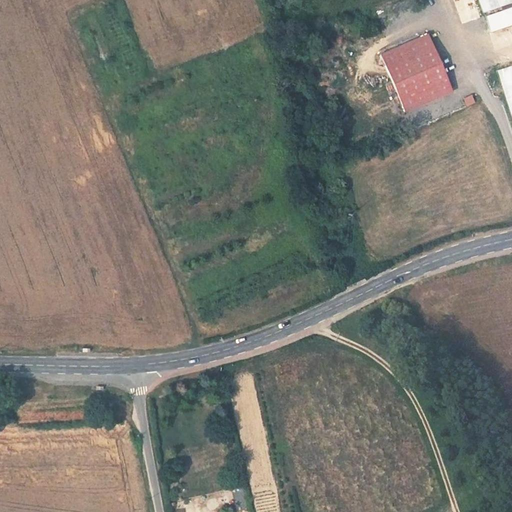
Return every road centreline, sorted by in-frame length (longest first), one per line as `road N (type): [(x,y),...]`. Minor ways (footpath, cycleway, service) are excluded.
road 1 (secondary): [(134,365),(236,347),(460,251),(511,239)]
road 2 (track): [(303,321),(373,356),(401,382),(456,511)]
road 3 (unclassified): [(134,365),(160,511)]
road 4 (secondary): [(0,364),(134,365)]
